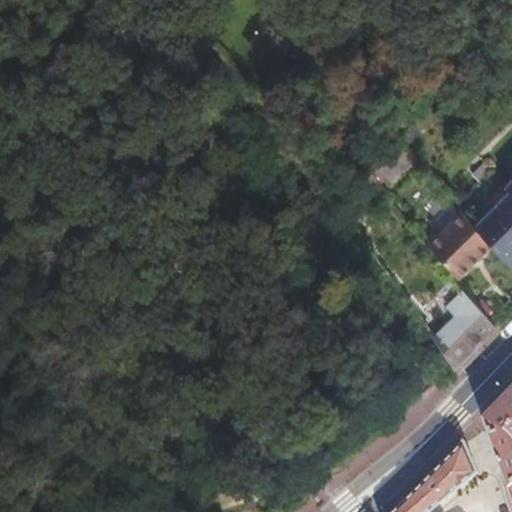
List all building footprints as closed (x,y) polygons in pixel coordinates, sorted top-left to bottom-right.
[(426,133),(418,125),(405,138),(413,147),(426,133)] [(404,174),(422,157),(413,147),(397,164),(404,174)] [(511,264),(511,163),(501,174),(506,180),(470,215),(487,236),(511,264)] [(452,264),(487,236),(470,215),(457,200),(423,231),(452,264)] [(511,268),(496,285),(511,302),(511,268)] [(458,314),(433,335),(452,363),(496,324),(455,275),(439,291),(458,314)] [(413,387),(433,369),(401,328),(379,345),(413,387)] [(501,468),(506,483),(511,477),(511,382),(481,415),(501,468)] [(464,439),(390,511),(428,511),(479,469),(464,439)]
